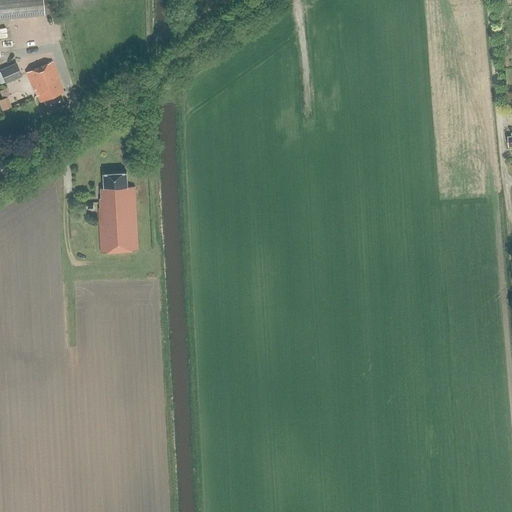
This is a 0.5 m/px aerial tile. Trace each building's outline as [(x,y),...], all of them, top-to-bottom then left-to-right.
[(0,0),(0,19),(44,16),(42,0),(0,0)] [(22,77),(17,64),(16,63),(0,70),(0,71),(5,84),(22,77)] [(59,81),(60,81),(52,63),(27,73),(36,96),(38,96),(40,102),(44,101),(49,112),(64,105),(60,94),(63,93),(59,81)] [(9,95),(7,88),(0,90),(0,92),(2,98),(9,95)] [(0,100),(0,105),(2,111),(11,107),(7,97),(0,100)] [(98,208),(101,253),(139,251),(135,187),(128,187),(127,173),(104,174),(104,189),(101,189),(101,199),(100,199),(100,208),(98,208)]
